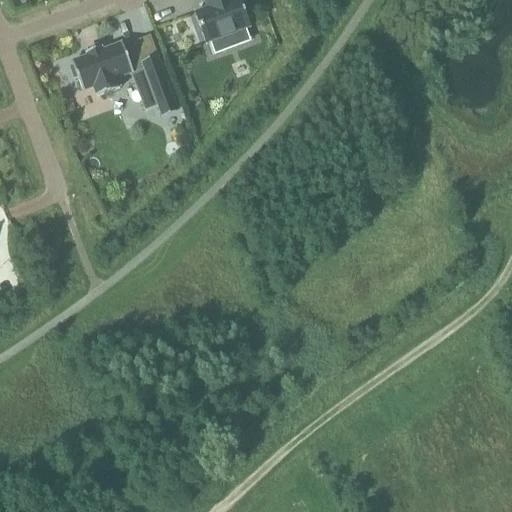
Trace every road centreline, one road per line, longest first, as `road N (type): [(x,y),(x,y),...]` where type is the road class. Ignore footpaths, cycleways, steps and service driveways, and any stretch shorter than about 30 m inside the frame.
road 1 (track): [(217,511),(497,296),(511,264)]
road 2 (unclassified): [(7,46),(60,192)]
